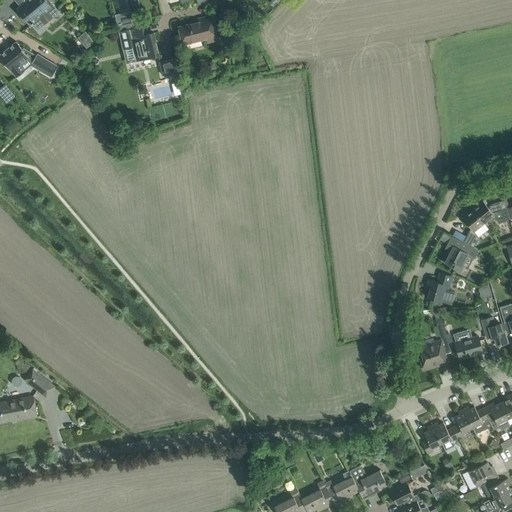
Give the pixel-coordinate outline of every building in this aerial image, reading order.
[(28,0),(17,9),(21,14),(19,16),(24,22),(26,21),(30,26),(32,24),(34,23),(39,18),(45,24),(52,18),(50,15),(57,9),(49,0),(47,2),(46,0),(28,0)] [(118,16),(120,24),(133,21),(132,13),(118,16)] [(218,41),(217,35),(212,16),(200,19),(200,22),(179,27),(184,44),(206,38),(208,43),(218,41)] [(251,30),(256,26),(251,20),(246,24),(251,30)] [(236,23),(238,33),(247,31),(243,21),(236,23)] [(130,30),(130,29),(119,32),(123,49),(134,46),(137,60),(157,56),(153,42),(155,41),(153,34),(156,33),(136,37),(134,30),(135,29),(130,30)] [(94,42),(86,31),(78,37),(86,48),(94,42)] [(23,49),(16,41),(0,54),(0,57),(11,71),(12,71),(17,77),(25,70),(20,64),(28,57),(33,60),(32,62),(41,67),(39,69),(51,77),(53,74),(53,75),(58,66),(37,53),(36,55),(24,48),(23,49)] [(176,57),(159,62),(162,75),(179,71),(176,57)] [(14,95),(6,84),(0,88),(0,89),(8,100),(14,95)] [(510,219),(507,208),(501,209),(499,203),(499,202),(492,204),(488,207),(483,201),(482,202),(484,203),(481,205),(479,204),(473,210),(484,224),(489,220),(490,221),(492,221),(496,218),(500,222),(510,219)] [(474,248),(479,238),(479,237),(474,232),(484,224),(473,210),(467,215),(467,216),(465,218),(464,217),(463,218),(471,228),(463,241),(474,248)] [(463,267),(462,265),(466,256),(473,260),(478,250),(451,236),(445,248),(451,251),(445,263),(456,269),(461,272),(463,267)] [(432,283),(427,298),(442,302),(447,286),(449,287),(452,276),(440,272),(437,282),(429,279),(428,282),(432,283)] [(508,272),(500,276),(501,280),(507,282),(511,280),(508,272)] [(434,365),(448,361),(446,354),(451,352),(450,349),(448,342),(440,317),(434,319),(441,340),(434,341),(435,343),(420,348),(423,359),(421,360),(423,370),(435,366),(434,365)] [(492,319),(482,322),(486,336),(491,334),(492,339),(495,338),(497,345),(508,342),(504,330),(503,330),(501,323),(494,325),(492,319)] [(482,350),(478,335),(455,342),(457,349),(455,349),(455,351),(456,356),(457,357),(459,357),(460,359),(471,356),(471,353),(482,350)] [(32,370),(23,380),(37,391),(45,381),(32,370)] [(511,393),(503,398),(504,401),(499,403),(507,419),(511,416),(511,393)] [(0,422),(37,415),(35,405),(33,396),(0,402),(0,422)] [(491,426),(493,430),(499,427),(500,428),(501,430),(510,425),(510,424),(509,423),(507,419),(499,403),(495,405),(493,403),(482,408),(491,426)] [(491,426),(482,408),(477,411),(475,407),(470,409),(469,407),(463,409),(472,427),(475,434),(491,426)] [(463,432),(472,427),(463,409),(458,412),(459,414),(455,417),(459,424),(453,427),(458,438),(464,435),(463,432)] [(438,422),(433,425),(442,443),(445,450),(455,446),(452,441),(458,438),(453,427),(447,430),(443,422),(439,425),(438,422)] [(432,448),(442,443),(433,425),(427,427),(428,430),(424,432),(427,440),(422,443),(427,453),(433,450),(432,448)] [(469,471),(463,474),(470,489),(471,488),(471,490),(477,487),(487,482),(487,481),(498,476),(492,465),(490,466),(487,461),(469,471)] [(380,470),(367,476),(361,464),(349,471),(359,491),(363,498),(376,492),(375,489),(387,484),(380,470)] [(415,469),(409,472),(412,479),(418,476),(415,469)] [(348,496),(359,491),(349,471),(343,474),(346,480),(334,486),(331,480),(325,483),(334,502),(335,505),(349,498),(348,496)] [(411,479),(407,471),(398,476),(402,484),(411,479)] [(490,487),(485,489),(488,495),(490,500),(510,489),(508,485),(511,483),(508,478),(501,481),(498,476),(487,481),(487,482),(490,487)] [(334,502),(325,483),(324,480),(317,484),(320,489),(302,498),(301,499),(307,510),(308,511),(309,511),(320,507),(321,509),(334,502)] [(408,484),(391,492),(397,505),(403,502),(410,499),(412,504),(417,501),(417,502),(423,498),(431,494),(429,491),(425,490),(420,493),(414,496),(413,495),(408,484)] [(303,511),(307,510),(301,499),(302,498),(297,488),(290,491),(293,497),(274,506),(275,508),(273,509),(273,510),(273,511),(303,511)] [(475,488),(464,494),(467,500),(478,494),(475,488)] [(511,492),(510,489),(490,500),(495,511),(502,511),(511,507),(511,492)] [(400,511),(436,511),(435,509),(430,511),(429,510),(427,511),(425,507),(420,508),(417,502),(417,501),(412,504),(406,507),(400,510),(400,511)]
